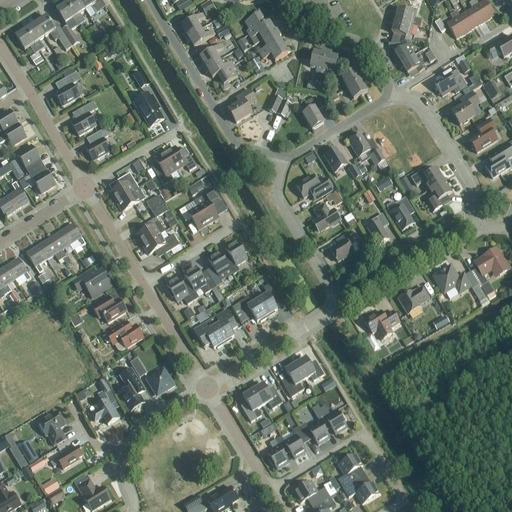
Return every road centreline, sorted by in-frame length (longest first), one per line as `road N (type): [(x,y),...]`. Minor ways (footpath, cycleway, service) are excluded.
road 1 (unclassified): [(285,160),(229,138),(146,0)]
road 2 (residential): [(471,224),(470,190),(417,101),(387,95)]
road 3 (residential): [(338,304),(278,206),(285,160)]
road 4 (residential): [(84,187),(0,50)]
road 5 (residential): [(206,389),(338,304)]
road 6 (residential): [(338,304),(471,224)]
road 7 (residential): [(206,389),(141,284)]
road 8 (residential): [(387,95),(366,45),(339,34),(319,0)]
road 9 (residential): [(269,493),(206,389)]
road 10 (residential): [(285,160),(387,95)]
